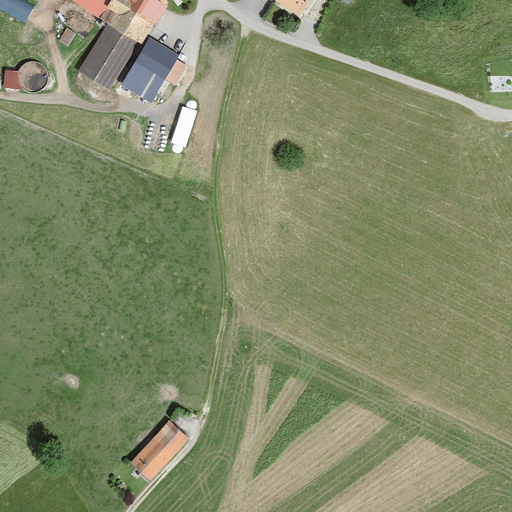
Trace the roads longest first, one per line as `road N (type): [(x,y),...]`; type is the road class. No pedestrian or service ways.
road 1 (track): [(129,511),(195,435),(225,328),(215,173),(246,21)]
road 2 (unclassified): [(511,114),(279,36),(219,0)]
road 3 (track): [(0,96),(167,105),(196,50)]
